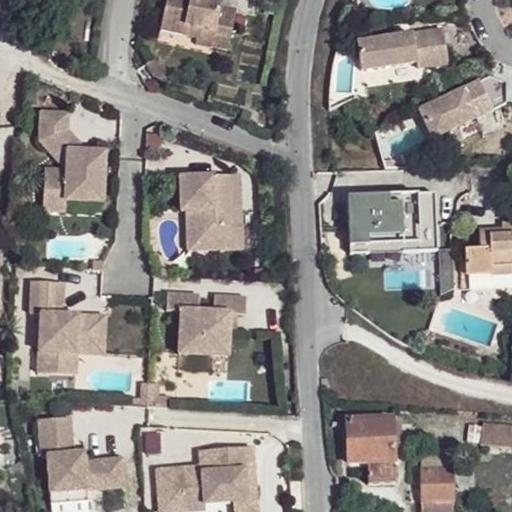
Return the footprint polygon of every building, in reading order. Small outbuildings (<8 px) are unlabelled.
[(209,52),(225,56),(234,15),(217,11),(219,6),(194,0),(167,0),(163,23),(183,27),(181,36),(196,40),(210,43),(209,52)] [(183,27),(163,23),(162,33),(181,36),(183,27)] [(443,29),(356,43),(361,73),(417,63),(415,52),(446,47),(443,29)] [(210,43),(196,40),(194,49),(209,52),(210,43)] [(446,47),(415,52),(417,63),(418,70),(448,64),(446,47)] [(147,65),(159,87),(169,82),(158,59),(147,65)] [(427,106),(410,114),(424,143),(483,115),(469,86),(427,106)] [(55,145),(68,140),(68,123),(41,122),(41,149),(44,154),(55,145)] [(55,145),(44,154),(68,177),(69,159),(87,160),(68,140),(55,145)] [(68,179),(46,179),(45,205),(68,205),(67,210),(104,211),(107,161),(87,160),(69,159),(68,177),(68,179)] [(240,184),(180,187),(182,220),(188,220),(200,219),(202,259),(243,257),(241,216),(232,217),(231,202),(240,201),(240,184)] [(426,254),(424,196),(389,197),(389,205),(379,206),(378,197),(337,199),(338,240),(391,238),(391,255),(426,254)] [(389,205),(389,197),(378,197),(379,206),(389,205)] [(231,202),(232,217),(241,216),(240,201),(231,202)] [(45,205),(44,219),(67,220),(67,210),(68,205),(45,205)] [(200,219),(188,220),(190,259),(202,259),(200,219)] [(495,282),(511,281),(511,232),(506,233),(506,238),(481,239),(482,256),(466,257),(468,282),(495,282)] [(391,255),(391,238),(338,240),(339,257),(391,255)] [(42,324),(39,382),(62,383),(63,361),(78,362),(78,357),(104,358),(106,326),(81,324),(81,329),(63,328),(63,323),(65,293),(33,291),(31,323),(42,324)] [(200,304),(168,303),(167,319),(181,320),(179,363),(229,366),(231,322),(246,322),(247,306),(215,305),(214,321),(200,320),(200,304)] [(78,362),(63,361),(62,383),(77,384),(78,362)] [(149,398),(148,410),(172,410),(172,399),(149,398)] [(366,461),(394,460),(392,419),(347,420),(349,462),(366,461)] [(470,424),(467,441),(484,443),(486,425),(470,424)] [(71,426),(40,425),(38,460),(44,461),(43,498),(80,499),(117,501),(118,472),(82,471),(82,462),(70,461),(71,426)] [(511,449),(511,428),(486,425),(484,443),(483,445),(511,449)] [(241,488),(240,475),(250,474),(249,452),(195,455),(196,471),(153,474),(155,511),(200,511),(200,509),(252,505),(251,487),(241,488)] [(367,474),(395,472),(394,460),(366,461),(367,474)] [(453,511),(453,468),(438,469),(437,462),(421,463),(422,511),(453,511)] [(395,472),(367,474),(367,484),(395,482),(395,472)] [(251,487),(250,474),(240,475),(241,488),(251,487)] [(80,499),(43,498),(42,508),(80,510),(80,499)]
